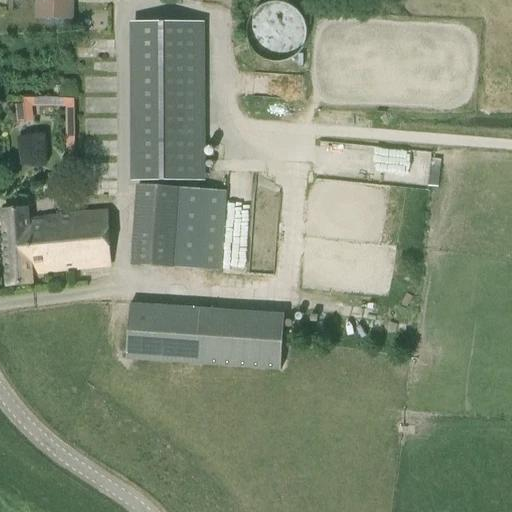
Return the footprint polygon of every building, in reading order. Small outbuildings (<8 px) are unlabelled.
[(275,63),(278,63),(280,63),(283,63),(285,62),(288,62),(293,59),(295,58),(297,56),(299,55),(301,53),(302,51),(304,48),(305,46),(306,44),(307,41),(307,38),(308,36),(308,33),(308,31),(307,28),(307,25),(306,23),(305,20),(304,18),(302,16),(301,14),(299,12),(297,10),(295,8),(293,7),(290,6),(288,5),(285,4),(283,3),(280,3),(278,3),(275,3),(272,3),(270,4),(267,5),(265,6),(262,7),(260,8),(258,10),(256,12),(254,14),(253,16),(251,18),(250,20),(249,23),(248,25),(248,28),(247,31),(247,33),(247,36),(248,38),(248,41),(249,44),(250,46),(251,48),(253,51),(254,53),(256,55),(258,56),(260,58),(262,59),(265,61),(267,62),(270,62),(272,63),(275,63)] [(130,23),(131,181),(205,181),(205,22),(130,23)] [(76,81),(74,81),(61,81),(61,97),(76,97),(76,81)] [(49,134),(22,135),(23,162),(49,161),(49,134)] [(416,152),(408,180),(436,188),(444,159),(416,152)] [(273,256),(281,185),(259,183),(256,206),(231,203),(228,228),(249,230),(246,253),(273,256)] [(221,271),(227,191),(139,185),(133,265),(221,271)] [(30,220),(29,210),(3,212),(7,285),(32,283),(32,274),(110,266),(107,213),(30,220)] [(127,359),(282,369),(286,314),(131,304),(127,359)]
